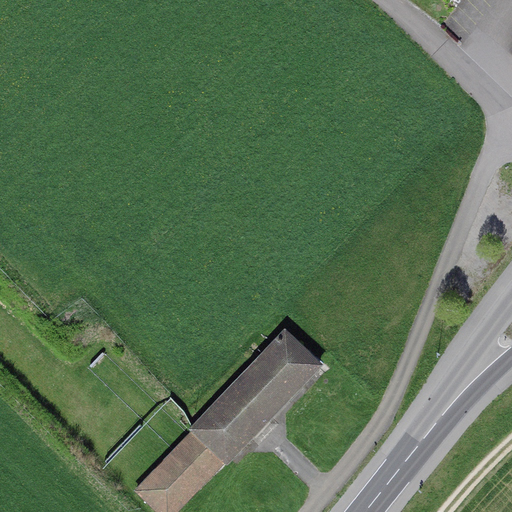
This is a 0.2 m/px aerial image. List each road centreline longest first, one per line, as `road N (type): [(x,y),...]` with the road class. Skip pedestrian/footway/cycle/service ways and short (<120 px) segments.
road 1 (track): [(310,511),(385,409),(493,150),(511,123)]
road 2 (primary): [(367,511),(511,327)]
road 3 (residential): [(382,0),(511,118)]
